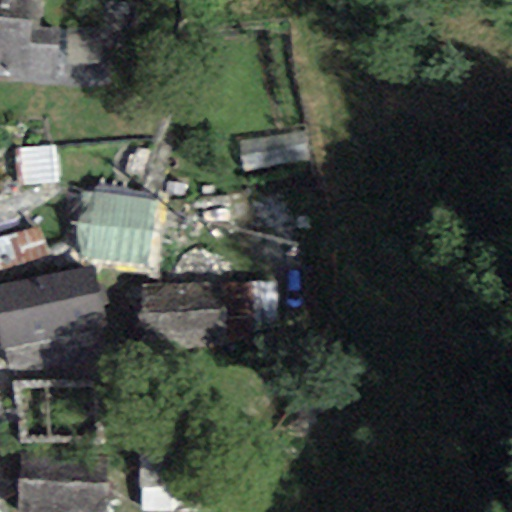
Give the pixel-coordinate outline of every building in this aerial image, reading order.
[(45,1),(18,0),(0,0),(0,42),(4,43),(1,80),(82,85),(86,32),(43,29),(45,1)] [(95,198),(86,254),(150,264),(159,208),(95,198)] [(91,271),(0,287),(0,332),(3,351),(103,333),(91,271)] [(224,284),(142,287),(144,350),(226,348),(224,284)] [(101,381),(15,384),(17,447),(102,445),(101,381)] [(140,450),(139,511),(217,511),(218,451),(140,450)] [(103,511),(104,484),(24,481),(23,511),(103,511)]
